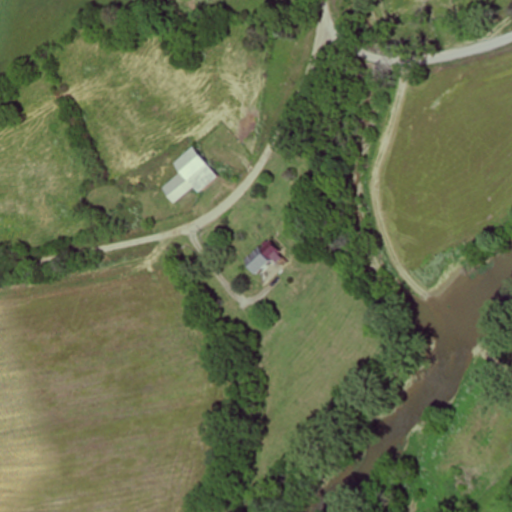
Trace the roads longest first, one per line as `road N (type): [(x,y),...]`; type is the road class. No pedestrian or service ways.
road 1 (residential): [(154,238),(200,221),(255,170),(299,99),(320,28)]
road 2 (residential): [(320,26),(358,53),(400,62),(511,37)]
road 3 (residential): [(0,270),(154,238)]
